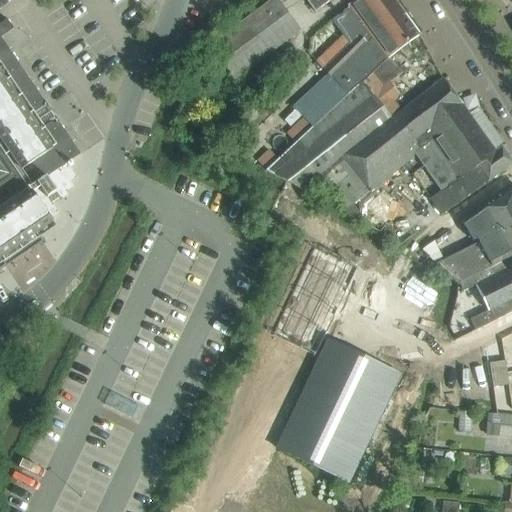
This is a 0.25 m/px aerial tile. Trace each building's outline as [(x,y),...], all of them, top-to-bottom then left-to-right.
[(0,0),(0,5),(2,8),(14,0),(0,0)] [(234,80),(298,32),(274,0),(272,0),(209,47),(234,80)] [(304,0),(315,14),(333,0),(304,0)] [(348,46),(323,69),(348,95),(363,84),(384,63),(420,37),(401,12),(392,0),(359,0),(348,9),(330,21),(348,46)] [(0,38),(13,30),(7,21),(0,25),(0,38)] [(0,259),(52,224),(50,220),(58,215),(53,207),(68,197),(66,194),(73,188),(70,183),(76,179),(66,165),(80,156),(68,139),(4,44),(0,39),(0,259)] [(390,83),(401,74),(389,59),(384,63),(363,84),(391,121),(402,113),(392,100),(399,95),(390,83)] [(391,121),(363,84),(348,95),(321,119),(264,172),(306,194),(319,182),(344,211),(351,205),(361,197),(363,199),(412,159),(411,157),(413,156),(440,193),(432,199),(442,214),(468,196),(489,181),(511,164),(501,149),(495,153),(443,81),(391,121)] [(146,117),(154,121),(165,95),(158,92),(146,117)] [(293,111),(283,121),(289,127),(300,117),(293,111)] [(460,284),(511,256),(511,185),(460,222),(473,246),(438,264),(458,285),(460,284)] [(378,234),(380,232),(402,211),(383,191),(353,220),(378,234)] [(314,249),(272,337),(316,358),(358,270),(314,249)] [(511,256),(460,284),(464,292),(475,286),(488,312),(470,320),(475,331),(511,312),(511,256)] [(348,484),(400,376),(328,341),(276,449),(348,484)] [(511,416),(490,415),(488,437),(511,439),(511,416)] [(432,450),(417,448),(416,466),(431,468),(432,450)] [(511,475),(511,459),(497,459),(496,474),(511,475)] [(416,471),(415,482),(424,483),(424,472),(416,471)] [(458,511),(460,502),(444,501),(442,511),(458,511)] [(511,511),(511,502),(504,502),(503,511),(511,511)]
